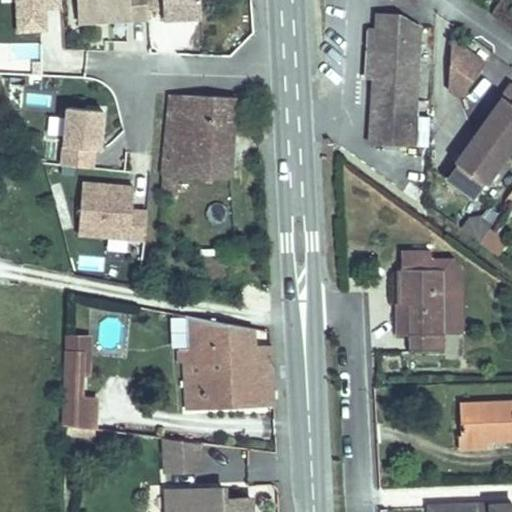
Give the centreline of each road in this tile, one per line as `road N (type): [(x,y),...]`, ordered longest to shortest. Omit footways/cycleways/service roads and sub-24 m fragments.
road 1 (secondary): [(314,511),(287,0)]
road 2 (unknown): [(301,291),(174,280),(0,245)]
road 3 (unknown): [(311,456),(184,451)]
